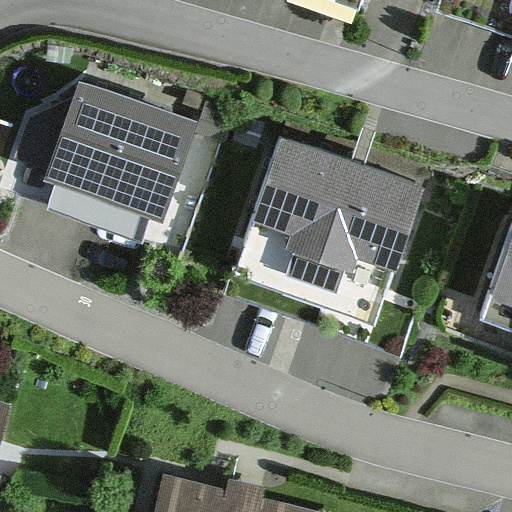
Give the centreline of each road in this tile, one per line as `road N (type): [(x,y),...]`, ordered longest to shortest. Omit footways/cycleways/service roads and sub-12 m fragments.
road 1 (residential): [(511,476),(334,428),(0,283)]
road 2 (unclassified): [(0,10),(28,2),(99,5),(511,126)]
